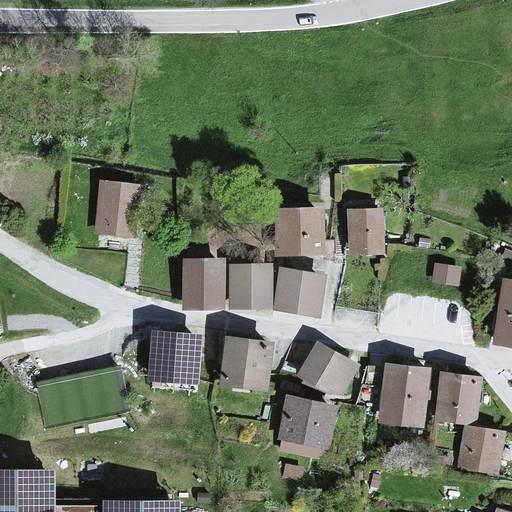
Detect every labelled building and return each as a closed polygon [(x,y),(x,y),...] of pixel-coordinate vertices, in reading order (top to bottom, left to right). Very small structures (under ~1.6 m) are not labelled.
[(139,187),(99,184),(95,237),(134,240),(139,187)] [(320,210),(273,212),(275,259),(322,257),(320,210)] [(381,210),(347,211),(349,257),(383,256),(381,210)] [(223,261),(182,262),(183,310),(224,309),(223,261)] [(271,266),(229,267),(230,312),(272,311),(271,266)] [(461,269),(435,266),(432,286),(459,289),(461,269)] [(325,278),(280,272),(274,314),(318,320),(325,278)] [(511,282),(500,281),(491,346),(511,349),(511,282)] [(201,338),(153,335),(150,391),(198,394),(201,338)] [(273,343),(224,339),(220,388),(269,392),(273,343)] [(361,368),(317,345),(296,380),(315,393),(348,396),(361,368)] [(45,422),(130,407),(122,361),(37,376),(45,422)] [(427,370),(382,367),(379,428),(423,431),(427,370)] [(480,381),(441,377),(436,424),(476,428),(480,381)] [(339,409),(286,400),(277,446),(330,456),(339,409)] [(505,435),(464,430),(458,472),(499,478),(505,435)] [(54,511),(55,469),(0,469),(0,511),(54,511)] [(181,511),(181,499),(103,499),(103,511),(181,511)]
